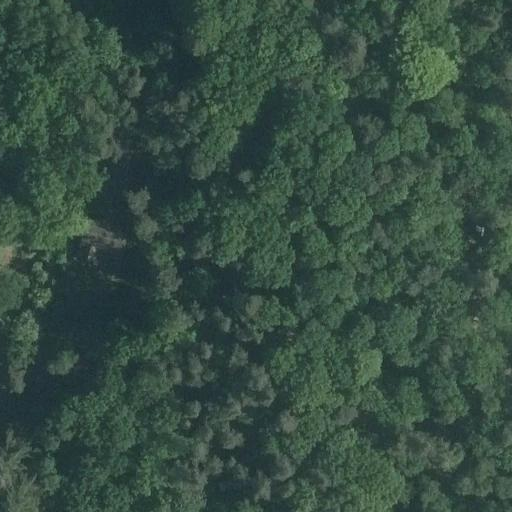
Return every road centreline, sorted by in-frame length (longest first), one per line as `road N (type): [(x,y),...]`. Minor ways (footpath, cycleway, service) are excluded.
road 1 (track): [(441,0),(511,197)]
road 2 (track): [(0,394),(37,511)]
